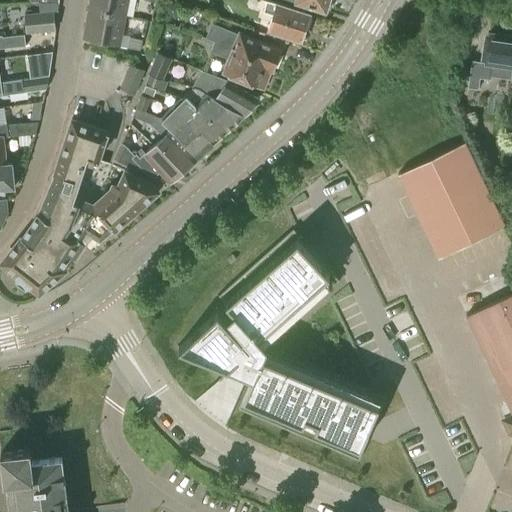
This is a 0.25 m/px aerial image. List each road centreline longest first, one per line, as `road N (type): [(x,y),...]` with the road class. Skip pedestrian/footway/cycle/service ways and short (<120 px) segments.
road 1 (tertiary): [(91,296),(306,103),(382,0)]
road 2 (tertiary): [(355,511),(242,464),(193,433),(128,362),(91,296)]
road 3 (residential): [(72,0),(47,139),(0,242)]
